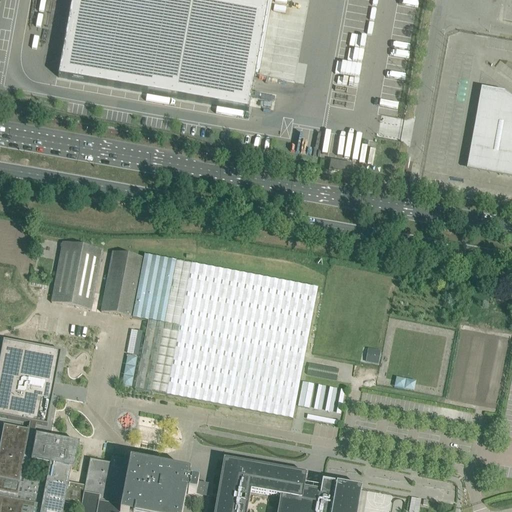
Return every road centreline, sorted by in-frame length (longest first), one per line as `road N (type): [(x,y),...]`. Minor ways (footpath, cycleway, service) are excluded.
road 1 (primary): [(0,168),(511,261)]
road 2 (primary): [(511,225),(0,133)]
road 3 (unclassified): [(410,172),(441,0)]
